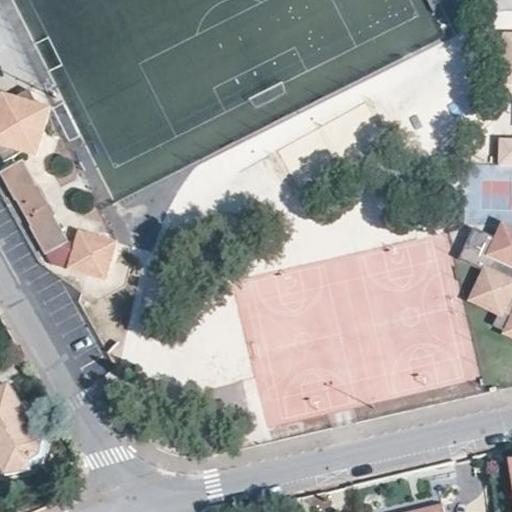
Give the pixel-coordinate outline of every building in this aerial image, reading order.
[(0,67),(18,59),(0,21),(0,67)] [(511,36),(511,37),(501,48),(501,88),(511,87),(511,143),(501,143),(501,168),(511,168),(511,36)] [(0,107),(0,159),(1,161),(21,152),(34,156),(48,108),(33,103),(26,91),(14,98),(12,108),(7,110),(0,107)] [(21,160),(0,170),(0,173),(12,198),(16,196),(30,225),(27,226),(41,253),(62,241),(49,215),(52,213),(38,185),(34,187),(21,160)] [(494,325),(511,333),(511,300),(507,298),(509,294),(504,280),(511,276),(511,229),(503,225),(497,238),(473,227),(458,259),(486,272),(474,299),(500,311),(494,325)] [(118,242),(91,234),(74,244),(68,270),(89,276),(92,267),(104,260),(112,263),(118,242)] [(447,238),(234,286),(267,433),(480,384),(447,238)] [(40,450),(8,387),(0,390),(0,461),(8,475),(40,450)]
